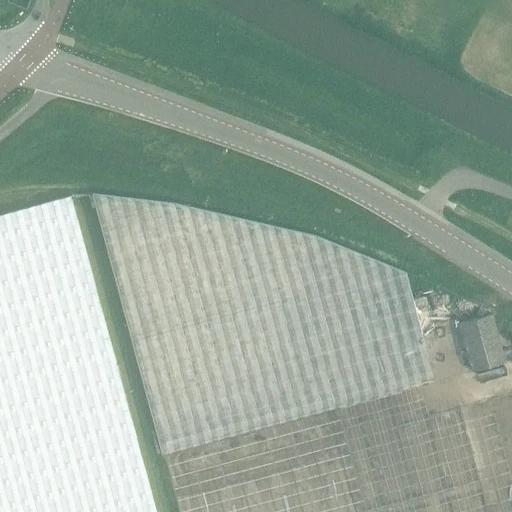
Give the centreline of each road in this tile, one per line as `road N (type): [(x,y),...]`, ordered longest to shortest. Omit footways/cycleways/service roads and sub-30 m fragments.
road 1 (unclassified): [(511,284),(338,179),(0,48)]
road 2 (unknown): [(47,34),(351,151),(511,236)]
